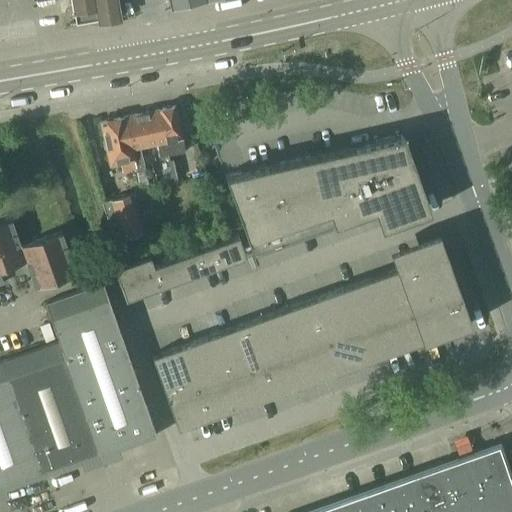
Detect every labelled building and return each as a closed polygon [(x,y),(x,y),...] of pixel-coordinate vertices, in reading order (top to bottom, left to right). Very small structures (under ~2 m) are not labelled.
[(72,0),(76,21),(119,15),(116,0),(72,0)] [(166,106),(159,108),(168,154),(185,150),(176,104),(172,105),(171,104),(167,105),(166,106)] [(159,108),(142,111),(149,144),(157,142),(160,155),(168,154),(159,108)] [(125,115),(136,166),(137,170),(145,168),(140,146),(149,144),(142,111),(125,115)] [(123,169),(136,166),(125,115),(113,118),(111,117),(108,118),(106,119),(101,120),(110,164),(121,161),(123,169)] [(354,145),(353,145),(376,208),(375,209),(381,227),(431,210),(419,177),(418,177),(403,135),(354,146),(354,145)] [(312,155),(311,155),(335,223),(375,209),(376,208),(353,145),(352,145),(353,146),(312,155)] [(269,164),(268,164),(295,238),(335,223),(311,155),(310,155),(269,165),(269,164)] [(170,159),(171,169),(181,167),(179,158),(170,159)] [(295,238),(268,164),(268,165),(242,171),(242,170),(225,174),(253,253),(295,238)] [(181,167),(171,169),(173,177),(182,176),(181,167)] [(145,168),(137,170),(140,184),(148,182),(145,168)] [(145,229),(132,191),(103,201),(116,239),(145,229)] [(21,245),(12,217),(0,221),(0,284),(4,283),(0,270),(0,268),(25,260),(26,260),(21,245)] [(62,230),(21,245),(26,260),(25,260),(35,287),(77,272),(62,230)] [(169,230),(157,234),(160,244),(172,241),(169,230)] [(414,240),(436,301),(461,293),(439,231),(414,240)] [(238,234),(209,244),(217,265),(246,255),(238,234)] [(397,267),(412,310),(436,301),(414,240),(389,249),(396,267),(397,267)] [(209,244),(181,254),(188,275),(217,265),(209,244)] [(152,264),(153,264),(150,253),(114,266),(125,297),(160,285),(152,264)] [(181,254),(153,264),(152,264),(160,285),(188,275),(181,254)] [(383,272),(398,315),(412,310),(397,267),(396,267),(383,272)] [(370,277),(385,320),(398,315),(383,272),(370,277)] [(356,281),(371,324),(385,320),(370,277),(356,281)] [(45,302),(58,339),(100,454),(100,452),(118,446),(118,447),(157,434),(103,281),(64,295),(64,296),(49,301),(49,300),(45,302)] [(343,286),(358,329),(371,324),(356,281),(343,286)] [(329,291),(344,334),(358,329),(343,286),(329,291)] [(315,296),(331,339),(344,334),(329,291),(315,296)] [(436,301),(447,332),(471,323),(461,293),(436,301)] [(302,301),(317,344),(331,339),(315,296),(302,301)] [(288,306),(304,348),(317,344),(302,301),(288,306)] [(412,310),(423,340),(447,332),(436,301),(412,310)] [(275,310),(290,353),(304,348),(288,306),(275,310)] [(261,315),(276,358),(290,353),(275,310),(261,315)] [(385,320),(396,350),(423,340),(412,310),(398,315),(385,320)] [(261,315),(248,320),(263,363),(276,358),(261,315)] [(248,320),(234,325),(249,368),(263,363),(248,320)] [(358,329),(369,359),(396,350),(385,320),(371,324),(358,329)] [(234,325),(220,330),(236,373),(249,368),(234,325)] [(331,339),(341,369),(369,359),(358,329),(344,334),(331,339)] [(220,330),(207,335),(222,377),(236,373),(220,330)] [(207,335),(193,339),(209,382),(222,377),(207,335)] [(58,339),(3,359),(43,474),(81,460),(81,459),(98,453),(99,454),(100,454),(58,339)] [(193,339),(180,344),(195,387),(209,382),(193,339)] [(304,348),(314,379),(341,369),(331,339),(317,344),(304,348)] [(180,344),(166,349),(181,392),(195,387),(180,344)] [(276,358),(287,388),(314,379),(304,348),(290,353),(276,358)] [(152,354),(167,397),(181,392),(166,349),(152,354)] [(249,368),(260,398),(287,388),(276,358),(263,363),(249,368)] [(3,359),(0,360),(0,487),(5,486),(5,487),(43,474),(3,359)] [(236,373),(222,377),(233,408),(260,398),(249,368),(236,373)] [(222,377),(209,382),(195,387),(206,417),(233,408),(222,377)] [(425,387),(428,395),(435,392),(433,385),(425,387)] [(181,392),(167,397),(178,427),(206,417),(195,387),(181,392)] [(305,511),(511,511),(511,470),(502,442),(500,443),(482,449),(475,452),(471,441),(467,442),(461,444),(457,446),(461,457),(454,459),(305,511)]
